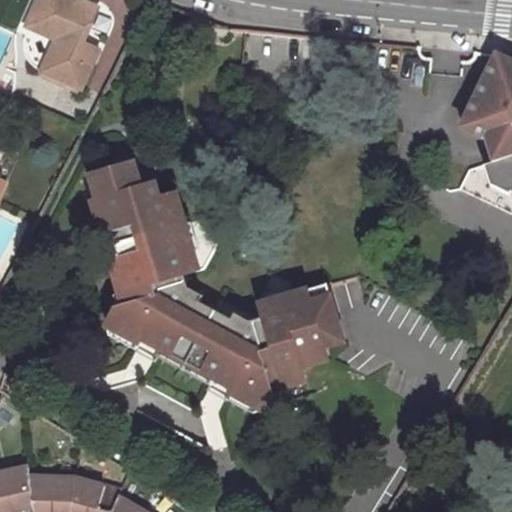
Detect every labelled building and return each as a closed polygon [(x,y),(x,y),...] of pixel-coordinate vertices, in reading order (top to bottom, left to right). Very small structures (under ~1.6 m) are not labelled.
[(74,0),(36,0),(28,16),(55,29),(49,39),(55,42),(39,73),(79,91),(97,53),(81,46),(92,23),(86,20),(84,12),(87,6),(74,0)] [(98,10),(87,6),(84,12),(86,20),(92,23),(98,10)] [(55,29),(28,16),(23,26),(49,39),(55,29)] [(511,56),(494,48),(456,125),(485,140),(507,151),(511,152),(511,56)] [(507,151),(485,140),(494,162),(511,157),(507,151)] [(511,152),(507,151),(511,157),(494,162),(470,171),(459,190),(511,214),(511,152)] [(94,172),(97,182),(121,175),(118,165),(94,172)] [(315,317),(333,310),(333,307),(329,295),(310,301),(308,295),(291,300),(289,293),(258,302),(267,331),(251,335),(250,328),(177,291),(169,292),(164,278),(195,269),(187,239),(181,241),(176,226),(182,225),(172,193),(155,197),(150,183),(136,185),(131,172),(121,175),(97,182),(87,185),(92,201),(98,200),(120,274),(115,276),(119,292),(122,305),(115,306),(104,326),(123,337),(128,334),(158,350),(171,357),(175,352),(188,359),(201,366),(199,372),(212,379),(242,395),(240,400),(261,411),(273,390),(270,384),(283,380),(303,374),(300,365),(328,356),(315,317)] [(325,280),(289,293),(291,300),(308,295),(327,288),(325,280)] [(122,305),(119,292),(111,294),(115,306),(122,305)] [(171,357),(158,350),(155,356),(182,371),(188,359),(175,352),(171,357)] [(208,385),(212,379),(199,372),(201,366),(188,359),(182,371),(208,385)] [(285,386),(283,380),(270,384),(273,390),(285,386)] [(27,466),(0,472),(0,511),(12,511),(12,510),(31,506),(29,476),(27,466)] [(70,511),(76,478),(29,476),(31,506),(31,511),(70,511)] [(120,491),(76,478),(70,511),(110,511),(118,496),(120,491)] [(144,511),(118,496),(110,511),(144,511)]
